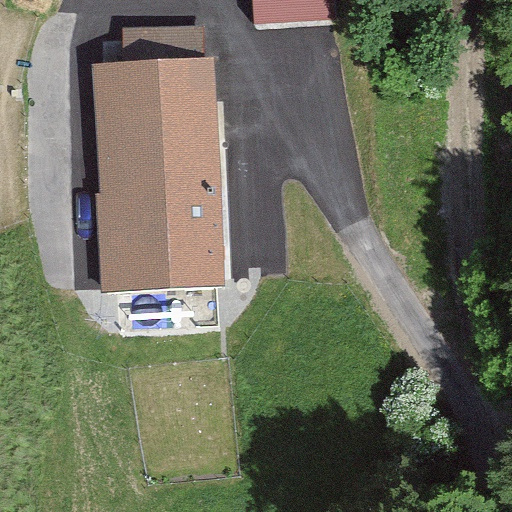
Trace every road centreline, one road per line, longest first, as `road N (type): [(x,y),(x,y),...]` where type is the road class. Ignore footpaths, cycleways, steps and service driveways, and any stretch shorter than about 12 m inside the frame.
road 1 (track): [(183,0),(441,363),(509,502)]
road 2 (track): [(511,511),(477,351),(471,0)]
